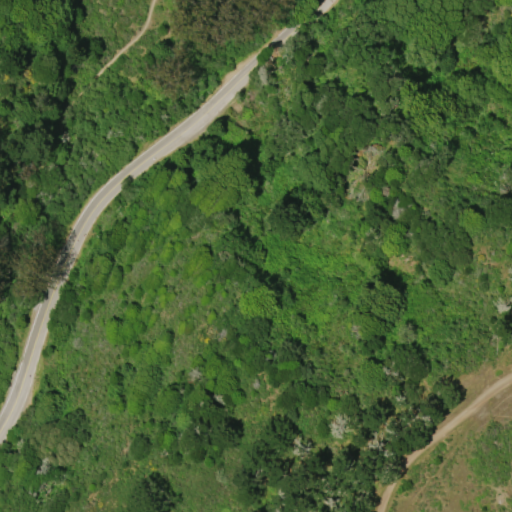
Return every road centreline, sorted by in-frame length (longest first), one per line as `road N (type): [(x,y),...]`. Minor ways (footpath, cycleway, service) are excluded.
road 1 (residential): [(331,0),(102,208),(69,257),(0,430)]
road 2 (track): [(380,511),(408,459),(511,377)]
